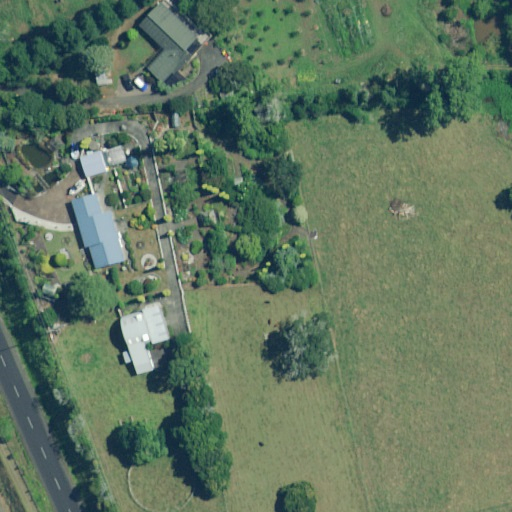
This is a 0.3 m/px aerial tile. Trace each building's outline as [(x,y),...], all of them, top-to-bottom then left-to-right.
[(199,36),(163,1),(140,24),(165,49),(147,67),(166,86),(197,55),(194,53),(211,35),(205,29),(199,36)] [(123,146),(81,157),(87,178),(107,173),(106,169),(127,163),(123,146)] [(244,178),(231,179),(232,191),(245,189),(244,178)] [(95,193),(72,199),(86,248),(89,247),(96,270),(126,261),(112,212),(101,215),(95,193)] [(59,287),(46,284),(43,294),(56,297),(59,287)] [(126,364),(134,361),(139,376),(153,372),(145,343),(153,341),(153,343),(170,339),(160,305),(122,316),(132,351),(123,353),(126,364)]
